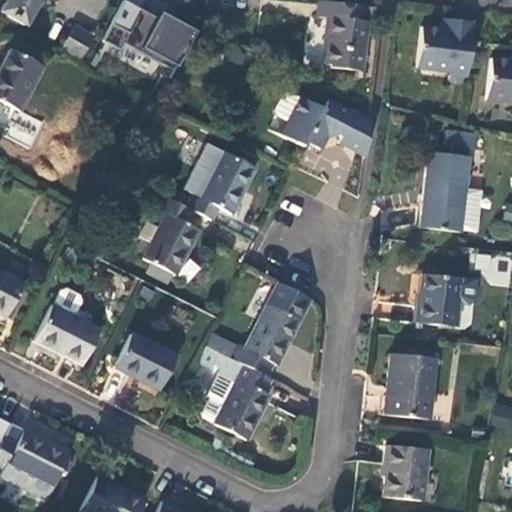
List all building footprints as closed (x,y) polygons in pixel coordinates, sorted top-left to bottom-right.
[(6,0),(0,11),(0,12),(25,27),(40,0),(6,0)] [(366,5),(317,1),(315,18),(325,20),(323,36),(326,37),(324,64),(328,65),(328,68),(361,72),(367,22),(364,22),(366,5)] [(128,34),(141,11),(124,2),(112,26),(128,34)] [(141,11),(128,34),(112,26),(102,44),(120,52),(124,46),(173,72),(169,79),(170,80),(195,34),(171,21),(168,26),(157,20),(141,11)] [(171,21),(160,15),(157,20),(168,26),(171,21)] [(470,41),(472,23),(442,20),(442,24),(456,25),(455,44),(470,44),(470,41)] [(456,25),(442,24),(441,30),(419,27),(415,70),(448,73),(447,83),(465,86),(470,44),(455,44),(456,25)] [(79,59),(92,36),(74,26),(62,49),(79,59)] [(0,102),(19,113),(42,66),(10,52),(0,71),(0,102)] [(511,54),(510,60),(489,58),(484,100),(511,102),(511,54)] [(281,135),(300,99),(287,92),(267,128),(281,135)] [(365,156),(370,117),(355,110),(353,114),(328,101),(323,111),(300,99),(281,135),(303,147),(305,143),(320,152),(327,139),(337,135),(340,137),(339,142),(365,156)] [(447,131),(445,148),(474,151),(476,134),(447,131)] [(209,176),(220,154),(207,148),(197,169),(209,176)] [(191,211),(212,221),(218,208),(231,214),(253,169),(221,152),(220,154),(209,176),(198,198),(191,195),(185,208),(191,211)] [(461,233),(469,157),(426,152),(418,228),(461,233)] [(184,225),(191,211),(185,208),(164,197),(157,212),(164,216),(142,260),(174,276),(196,232),(184,225)] [(486,285),(509,286),(510,256),(473,254),(473,271),(486,271),(486,285)] [(177,272),(188,281),(200,267),(189,258),(177,272)] [(461,279),(419,274),(416,308),(413,307),(412,324),(456,329),(458,304),(461,279)] [(20,285),(0,275),(0,314),(5,317),(20,285)] [(476,281),(461,279),(458,304),(469,305),(474,301),(476,281)] [(309,300),(277,284),(244,349),(236,345),(229,359),(234,362),(266,378),(272,366),(276,367),(283,352),(292,357),(296,349),(287,344),(309,300)] [(58,294),(51,308),(71,318),(79,304),(77,299),(64,292),(58,294)] [(50,307),(33,342),(80,366),(97,332),(71,318),(51,308),(50,307)] [(229,359),(236,345),(213,334),(206,347),(229,359)] [(175,358),(130,336),(114,368),(159,390),(175,358)] [(229,359),(206,347),(200,360),(227,375),(234,362),(229,359)] [(428,421),(435,359),(388,355),(381,416),(428,421)] [(270,380),(266,378),(234,362),(227,375),(227,377),(234,380),(224,402),(213,396),(209,397),(201,414),(202,421),(245,441),(268,396),(264,394),(270,380)] [(17,444),(3,437),(0,444),(0,469),(3,471),(0,477),(0,478),(45,501),(68,454),(24,432),(17,444)] [(421,503),(426,450),(385,446),(381,478),(383,478),(381,499),(421,503)] [(139,511),(145,501),(97,475),(78,511),(139,511)] [(162,501),(156,511),(172,511),(175,508),(162,501)]
